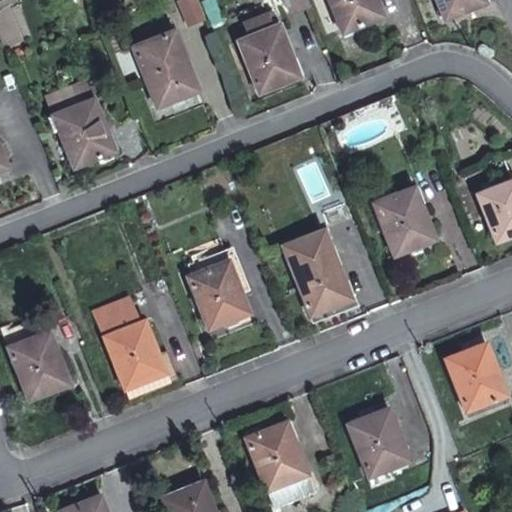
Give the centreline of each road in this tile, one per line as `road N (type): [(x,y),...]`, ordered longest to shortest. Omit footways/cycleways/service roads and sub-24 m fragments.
road 1 (residential): [(511,94),(459,64),(0,233)]
road 2 (residential): [(511,284),(10,480)]
